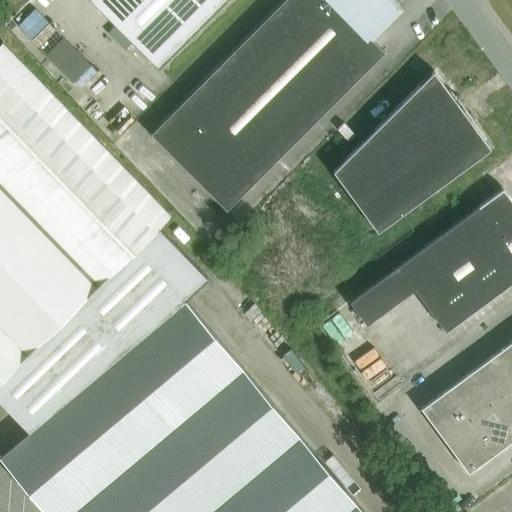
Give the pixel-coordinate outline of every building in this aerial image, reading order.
[(88,0),(158,69),(226,0),(88,0)] [(368,36),(397,8),(390,0),(282,0),(149,134),(226,210),(384,52),(368,36)] [(77,81),(96,64),(40,6),(21,24),(77,81)] [(0,400),(28,430),(184,299),(208,278),(159,226),(171,214),(2,41),(0,42),(0,400)] [(490,147),(433,70),(333,170),(378,230),(490,147)] [(511,200),(502,188),(349,301),(366,324),(414,289),(445,331),(511,281),(511,200)] [(0,458),(45,511),(362,511),(241,367),(184,299),(28,430),(0,454),(0,458)] [(511,339),(420,408),(468,473),(511,440),(511,339)]
